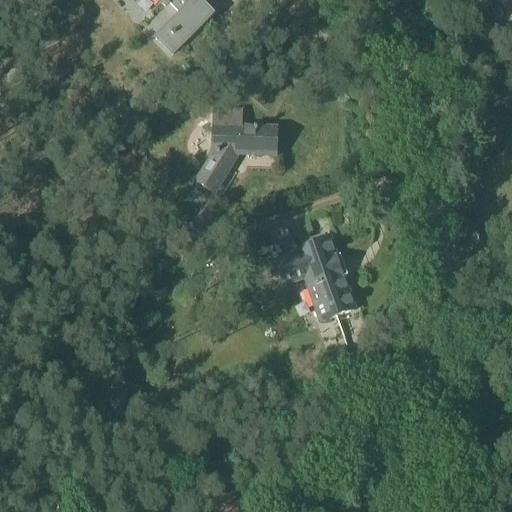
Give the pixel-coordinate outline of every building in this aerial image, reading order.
[(153,0),(165,11),(170,6),(179,15),(154,40),(172,59),(215,18),(196,0),(153,0)] [(511,0),(503,0),(507,27),(511,26),(511,0)] [(221,85),(229,95),(248,79),(240,69),(221,85)] [(275,158),(276,133),(240,132),(241,116),(214,114),(212,157),(213,158),(196,186),(213,195),(237,157),(275,158)] [(353,313),(329,244),(296,256),(297,258),(276,266),(283,288),(305,280),(321,324),(353,313)] [(98,407),(114,447),(138,439),(122,397),(98,407)] [(219,511),(255,511),(257,508),(224,497),(219,511)]
